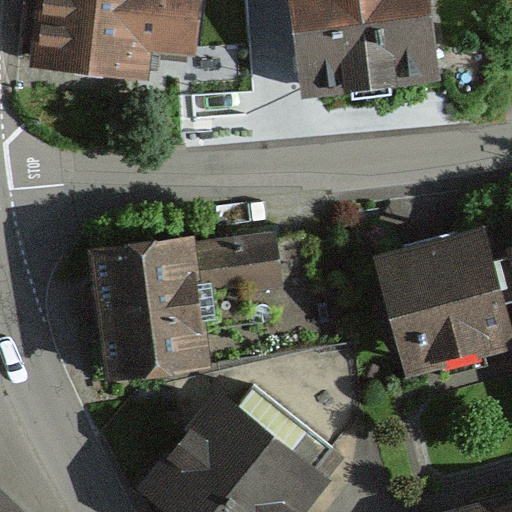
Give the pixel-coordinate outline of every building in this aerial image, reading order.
[(37,0),(32,47),(146,60),(149,31),(182,35),(194,36),(197,0),(37,0)] [(291,0),(302,83),(447,64),(438,0),(291,0)] [(511,311),(486,213),(374,243),(406,363),(511,334),(511,311)] [(94,275),(81,276),(83,297),(89,362),(209,351),(206,320),(256,316),(253,284),(286,282),(280,216),(91,232),(94,275)] [(253,374),(240,390),(224,376),(140,480),(179,511),(294,511),(346,451),(253,374)] [(0,511),(37,511),(0,475),(0,511)] [(511,511),(511,488),(426,511),(511,511)]
